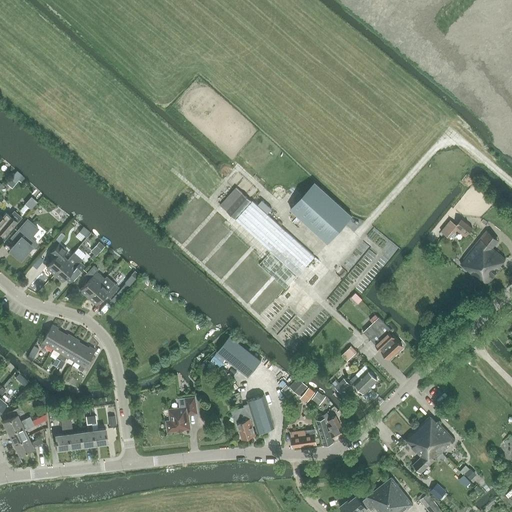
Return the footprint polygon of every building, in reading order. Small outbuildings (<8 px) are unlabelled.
[(308,227),(326,244),(333,237),(350,217),(313,184),(289,210),(308,227)] [(220,205),(271,251),(298,276),(314,257),(252,201),(252,202),(236,187),(220,205)] [(469,210),(477,203),(471,196),(463,204),(469,210)] [(26,204),(20,210),(23,212),(25,214),(27,213),(28,214),(32,209),(26,204)] [(2,217),(0,215),(0,232),(5,237),(21,218),(14,211),(10,216),(6,212),(2,217)] [(461,219),(457,224),(451,219),(441,231),(450,238),(457,230),(465,237),(472,228),(461,219)] [(30,240),(38,231),(26,221),(12,238),(15,241),(8,250),(21,262),(32,248),(34,250),(37,246),(30,240)] [(500,265),(505,259),(492,248),(499,240),(487,230),(459,263),(485,286),(502,266),(500,265)] [(54,274),(67,260),(63,256),(67,251),(58,244),(51,252),(56,256),(46,267),(54,274)] [(262,314),(298,276),(271,251),(236,290),(262,314)] [(312,266),(330,275),(335,263),(318,254),(312,266)] [(66,277),(71,281),(77,275),(84,266),(76,259),(72,264),(67,260),(54,274),(63,282),(66,277)] [(88,298),(105,278),(97,271),(98,269),(94,265),(84,275),(89,280),(80,290),(88,298)] [(106,276),(105,278),(88,298),(96,305),(102,298),(104,300),(107,296),(110,298),(119,287),(106,276)] [(122,287),(115,296),(118,298),(126,289),(122,287)] [(389,358),(402,346),(389,332),(391,329),(379,317),(363,332),(389,358)] [(53,349),(62,332),(57,330),(58,328),(52,324),(42,342),(40,346),(44,348),(46,344),(53,349)] [(61,359),(74,337),(68,334),(67,335),(62,332),(53,349),(60,352),(58,356),(61,359)] [(217,351),(249,376),(261,360),(230,335),(217,351)] [(74,361),(83,345),(79,342),(80,341),(74,337),(61,359),(65,361),(67,357),(74,361)] [(85,367),(95,350),(89,346),(88,347),(83,345),(74,361),(81,365),(79,369),(83,371),(85,367)] [(346,361),(355,351),(349,345),(340,355),(346,361)] [(372,360),(381,365),(384,359),(375,354),(372,360)] [(365,365),(350,379),(364,393),(377,380),(367,369),(368,368),(365,365)] [(299,394),(305,388),(307,385),(299,378),(291,387),(299,394)] [(344,378),(335,386),(342,393),(350,384),(344,378)] [(311,397),(314,393),(307,389),(303,395),(309,399),(311,397)] [(320,398),(315,393),(311,397),(316,402),(320,398)] [(258,433),(274,427),(264,395),(247,400),(249,405),(232,411),(238,430),(239,429),(242,438),(255,434),(251,421),(254,420),(258,433)] [(171,420),(168,421),(167,422),(168,430),(169,431),(177,429),(178,428),(190,426),(188,413),(197,412),(194,397),(179,399),(181,408),(169,409),(171,420)] [(3,422),(8,432),(32,420),(30,416),(24,419),(18,407),(7,413),(10,418),(3,422)] [(107,408),(110,427),(117,427),(114,407),(107,408)] [(96,415),(96,411),(91,412),(92,416),(91,416),(92,424),(92,429),(94,444),(107,442),(105,428),(98,429),(97,423),(96,415)] [(335,440),(344,435),(340,427),(341,426),(335,415),(328,420),(330,425),(328,427),(331,431),(330,432),(335,440)] [(442,452),(448,446),(455,439),(437,421),(436,422),(430,416),(418,427),(442,452)] [(82,445),(80,431),(73,432),(71,418),(66,419),(70,447),(82,445)] [(324,445),(333,442),(330,431),(328,431),(327,426),(324,418),(316,420),(321,436),(324,445)] [(70,447),(66,419),(61,420),(63,433),(55,434),(57,449),(70,447)] [(13,443),(28,436),(24,428),(28,426),(28,428),(34,425),(32,420),(8,432),(13,443)] [(442,452),(418,427),(405,439),(421,456),(413,465),(420,473),(442,452)] [(82,445),(94,444),(92,429),(80,431),(82,445)] [(314,429),(290,432),(292,447),(316,444),(314,429)] [(19,454),(43,442),(41,437),(35,440),(35,442),(32,443),(28,436),(13,443),(19,454)] [(463,461),(456,467),(461,472),(468,466),(463,461)] [(466,473),(472,479),(477,474),(471,468),(466,473)] [(391,477),(375,490),(386,504),(378,510),(379,511),(402,511),(413,504),(391,477)] [(447,491),(438,483),(430,491),(440,499),(447,491)] [(386,504),(375,490),(367,496),(367,497),(361,502),(356,495),(348,502),(347,500),(340,506),(344,511),(362,511),(369,507),(372,511),(376,508),(378,510),(386,504)] [(435,511),(441,508),(429,493),(420,499),(430,511),(435,511)]
